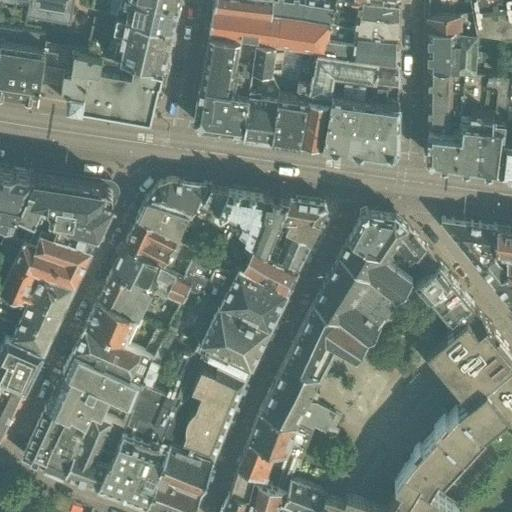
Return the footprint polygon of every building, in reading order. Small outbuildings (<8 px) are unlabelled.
[(0,0),(0,38),(44,45),(46,38),(87,48),(88,45),(68,42),(73,0),(0,0)] [(123,39),(119,55),(163,66),(163,65),(175,12),(175,13),(178,1),(177,1),(177,0),(110,0),(109,12),(116,13),(112,28),(121,30),(119,38),(123,39)] [(214,0),(214,2),(331,22),(331,20),(333,13),(334,1),(326,0),(214,0)] [(356,0),(355,11),(399,16),(398,1),(395,0),(356,0)] [(511,0),(470,0),(472,9),(460,10),(460,12),(511,8),(511,0)] [(315,49),(398,62),(398,60),(398,51),(398,33),(331,22),(214,2),(209,31),(209,32),(239,37),(254,39),(275,43),(285,44),(315,49)] [(428,29),(477,34),(477,31),(503,35),(511,36),(511,8),(460,12),(428,14),(428,29)] [(331,22),(398,33),(399,16),(355,11),(352,25),(331,20),(331,22)] [(427,64),(464,69),(475,70),(476,53),(481,54),(481,48),(476,48),(477,34),(428,29),(427,64)] [(199,83),(199,84),(230,88),(239,37),(209,32),(208,32),(200,83),(199,83)] [(37,97),(40,77),(44,45),(0,38),(0,91),(35,96),(35,97),(37,97)] [(46,38),(44,45),(40,77),(60,81),(60,82),(67,83),(67,85),(68,85),(67,90),(68,90),(67,96),(66,97),(66,100),(66,101),(67,102),(79,104),(80,104),(81,103),(119,110),(147,115),(148,115),(149,115),(150,115),(150,114),(150,113),(150,112),(158,79),(159,79),(159,78),(162,66),(163,66),(119,55),(102,52),(87,48),(46,38)] [(87,48),(102,52),(103,49),(101,42),(98,40),(89,38),(88,45),(87,48)] [(249,85),(248,90),(243,130),(270,133),(271,134),(272,134),(279,84),(281,73),(271,72),(275,43),(254,39),(251,68),(249,85)] [(300,138),(307,87),(309,69),(310,66),(312,66),(315,49),(285,44),(281,73),(279,84),(272,134),(298,137),(298,138),(300,138)] [(307,87),(330,90),(333,73),(343,74),(375,78),(392,80),(398,81),(398,62),(315,49),(312,66),(310,66),(309,69),(307,87)] [(427,64),(427,100),(441,101),(441,97),(449,98),(450,83),(462,84),(464,69),(427,64)] [(475,163),(476,163),(486,72),(475,70),(464,69),(462,84),(461,94),(458,94),(455,113),(458,113),(452,159),(452,160),(454,160),(473,163),(475,163)] [(498,167),(498,166),(502,134),(503,123),(510,75),(499,73),(499,74),(486,72),(476,163),(495,166),(497,166),(498,167)] [(323,142),(346,145),(355,79),(343,78),(343,74),(333,73),(330,90),(323,142)] [(511,75),(510,75),(503,123),(504,117),(506,117),(507,105),(511,105),(511,75)] [(346,145),(370,149),(375,97),(363,95),(365,81),(355,79),(346,145)] [(376,82),(375,97),(370,149),(388,151),(389,151),(398,143),(397,142),(398,142),(398,141),(397,141),(398,128),(398,127),(398,118),(398,116),(398,101),(398,100),(386,98),(387,84),(376,82)] [(427,100),(427,125),(453,128),(455,113),(458,94),(461,94),(462,84),(450,83),(449,98),(441,97),(441,101),(427,100)] [(220,127),(243,130),(248,90),(230,88),(199,84),(197,95),(198,95),(194,116),(199,124),(220,126),(220,127)] [(321,141),(323,142),(330,90),(307,87),(300,138),(321,141)] [(431,156),(452,159),(458,113),(455,113),(453,128),(427,125),(427,149),(427,151),(431,156)] [(511,135),(502,134),(498,166),(511,168),(511,135)] [(0,213),(10,219),(17,205),(32,170),(0,164),(0,213)] [(54,198),(51,215),(88,225),(97,229),(114,194),(114,192),(115,190),(114,187),(114,186),(113,184),(112,183),(111,182),(109,182),(106,181),(32,170),(17,205),(33,212),(40,196),(54,198)] [(157,181),(145,197),(159,204),(197,220),(205,202),(202,200),(210,182),(203,180),(169,176),(158,180),(157,181)] [(197,220),(209,226),(216,211),(217,211),(229,185),(210,182),(202,200),(205,202),(197,220)] [(221,237),(215,247),(245,264),(265,212),(260,211),(261,207),(258,206),(261,190),(229,185),(217,211),(216,211),(209,226),(223,232),(221,237)] [(245,264),(286,287),(298,263),(273,252),(286,215),(283,215),(290,194),(261,190),(258,206),(261,207),(260,211),(265,212),(245,264)] [(283,215),(286,215),(289,216),(287,225),(311,237),(320,217),(325,206),(325,207),(326,204),(324,199),(321,198),(321,199),(309,197),(309,196),(308,196),(308,197),(296,195),(290,194),(283,215)] [(145,197),(137,213),(177,234),(184,219),(194,223),(195,222),(221,237),(223,232),(209,226),(197,220),(159,204),(145,197)] [(361,208),(348,232),(370,245),(393,209),(367,205),(365,201),(359,205),(361,208)] [(407,222),(393,209),(370,245),(383,254),(407,222)] [(124,239),(122,243),(155,261),(157,256),(171,263),(176,253),(169,249),(177,234),(137,213),(124,239)] [(46,214),(41,227),(91,243),(97,229),(88,225),(51,215),(46,214)] [(273,252),(298,263),(311,237),(287,225),(289,216),(286,215),(273,252)] [(466,248),(478,263),(499,246),(494,245),(497,223),(442,216),(440,217),(466,248)] [(398,266),(424,243),(407,222),(383,254),(398,266)] [(0,240),(0,253),(12,259),(12,258),(34,267),(36,263),(74,279),(91,243),(41,227),(40,226),(39,227),(29,223),(22,239),(5,231),(0,240)] [(509,253),(507,267),(511,267),(511,225),(497,223),(494,245),(499,246),(503,246),(502,252),(509,253)] [(313,297),(365,339),(380,319),(379,319),(404,284),(409,290),(419,282),(416,279),(438,260),(424,243),(398,266),(383,254),(370,245),(348,232),(313,297)] [(122,243),(112,266),(150,285),(155,274),(149,271),(155,261),(122,243)] [(478,263),(493,280),(507,267),(509,253),(502,252),(503,246),(499,246),(478,263)] [(188,287),(223,303),(269,323),(286,287),(245,264),(215,247),(212,252),(204,248),(199,258),(193,255),(182,275),(191,280),(188,287)] [(12,258),(12,259),(3,278),(25,288),(26,286),(63,301),(64,299),(64,298),(69,287),(70,287),(74,279),(36,263),(34,267),(12,258)] [(419,282),(429,294),(447,280),(450,275),(446,270),(447,267),(444,262),(440,262),(438,260),(416,279),(419,282)] [(159,266),(155,274),(150,285),(112,266),(105,280),(102,286),(99,294),(138,313),(142,304),(146,306),(147,304),(151,306),(153,303),(154,304),(159,293),(160,291),(180,301),(188,287),(191,280),(182,275),(160,264),(159,266)] [(493,280),(508,298),(511,295),(511,267),(507,267),(493,280)] [(447,280),(429,294),(450,319),(456,314),(458,316),(473,303),(450,275),(447,280)] [(3,278),(0,285),(0,301),(15,308),(16,306),(53,322),(63,301),(26,286),(25,288),(3,278)] [(93,305),(85,321),(123,339),(135,313),(137,314),(138,313),(99,294),(98,294),(97,297),(95,302),(94,302),(93,305)] [(261,402),(313,427),(314,425),(335,434),(339,426),(330,421),(336,410),(317,400),(305,398),(311,387),(316,390),(319,384),(313,382),(334,342),(356,355),(365,339),(313,297),(299,326),(261,402)] [(0,327),(5,330),(41,347),(45,338),(50,327),(51,327),(53,322),(16,306),(15,308),(0,301),(0,327)] [(223,303),(207,341),(250,362),(251,359),(253,355),(254,355),(255,353),(254,353),(257,348),(258,346),(258,345),(260,341),(261,339),(263,334),(264,334),(265,332),(264,332),(267,327),(268,325),(269,323),(223,303)] [(511,446),(511,349),(476,307),(469,313),(426,349),(466,398),(483,430),(503,454),(511,446)] [(73,346),(141,379),(142,376),(150,380),(158,357),(161,358),(172,336),(164,332),(167,327),(158,323),(146,348),(123,339),(85,321),(79,334),(73,346)] [(169,322),(167,327),(164,332),(172,336),(177,325),(169,322)] [(0,374),(3,376),(23,385),(41,347),(5,330),(0,339),(0,374)] [(167,387),(185,394),(190,383),(201,387),(195,402),(189,407),(186,413),(185,419),(185,426),(180,440),(212,454),(213,453),(212,452),(213,452),(222,429),(244,375),(245,373),(201,355),(207,341),(199,337),(193,349),(192,350),(183,346),(168,382),(169,383),(167,387)] [(250,362),(207,341),(201,355),(245,373),(250,362)] [(62,368),(46,403),(65,413),(71,416),(72,414),(76,416),(86,421),(91,409),(100,412),(109,391),(131,402),(133,398),(141,379),(73,346),(73,347),(62,368)] [(0,440),(3,434),(0,432),(23,385),(3,376),(0,381),(0,440)] [(132,511),(137,496),(145,499),(159,461),(169,436),(185,394),(167,387),(159,384),(150,380),(142,376),(141,379),(133,398),(123,422),(97,482),(98,482),(98,481),(116,488),(108,511),(132,511)] [(442,475),(483,430),(466,398),(458,406),(457,405),(448,415),(445,412),(433,425),(436,428),(422,443),(419,441),(413,447),(415,450),(408,460),(404,465),(399,475),(415,484),(397,511),(451,511),(458,503),(429,485),(437,472),(442,475)] [(283,448),(300,455),(313,427),(261,402),(260,404),(249,432),(283,448)] [(13,475),(31,483),(43,461),(65,413),(46,403),(23,453),(13,475)] [(79,475),(97,482),(98,481),(123,422),(100,412),(91,409),(86,421),(81,432),(63,469),(65,470),(57,494),(71,500),(79,475)] [(59,467),(63,469),(81,432),(70,427),(76,416),(72,414),(71,416),(65,413),(43,461),(31,483),(43,489),(46,484),(59,467)] [(274,445),(283,448),(249,432),(248,435),(237,463),(238,464),(232,481),(229,490),(251,500),(265,471),(274,445)] [(160,504),(157,511),(177,511),(178,510),(182,511),(188,511),(198,489),(204,476),(212,454),(180,440),(169,436),(145,499),(160,504)] [(274,511),(291,475),(300,455),(283,448),(276,463),(284,466),(277,485),(265,480),(268,472),(265,471),(251,500),(246,511),(274,511)] [(387,505),(346,491),(349,483),(341,480),(355,453),(346,448),(326,489),(325,489),(291,475),(274,511),(397,511),(415,484),(399,475),(395,482),(401,485),(387,505)] [(218,511),(246,511),(251,500),(229,490),(223,502),(218,511)]
